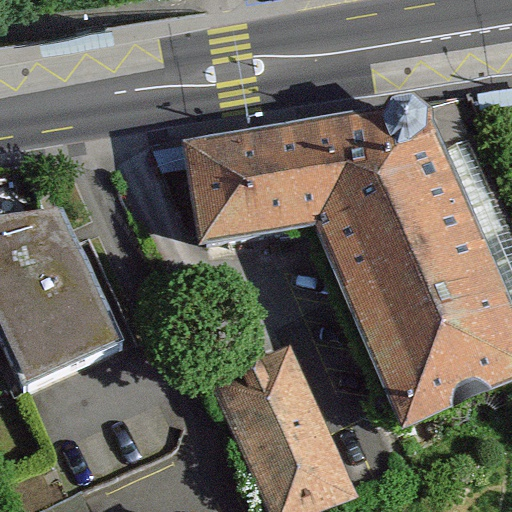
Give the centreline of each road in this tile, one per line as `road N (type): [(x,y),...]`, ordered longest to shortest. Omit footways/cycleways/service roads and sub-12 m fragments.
road 1 (primary): [(0,113),(511,26)]
road 2 (motorway): [(0,99),(95,0)]
